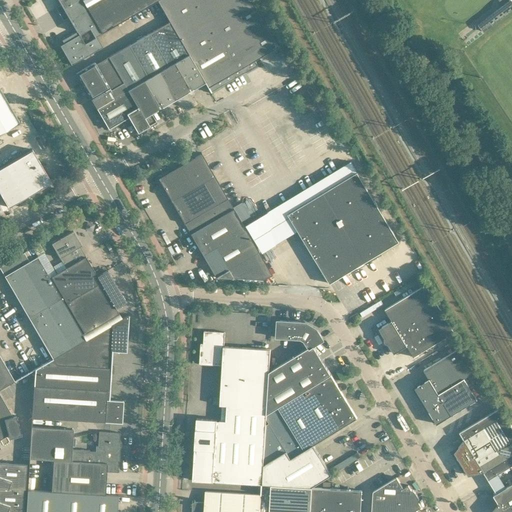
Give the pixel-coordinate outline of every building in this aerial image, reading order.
[(71,65),(103,47),(96,36),(102,33),(82,0),(59,0),(61,4),(65,10),(59,14),(63,20),(68,17),(75,29),(77,32),(62,40),(64,43),(60,45),(65,54),(71,65)] [(82,0),(102,33),(157,1),(158,0),(82,0)] [(169,21),(189,55),(205,82),(211,92),(257,65),(255,61),(278,47),(273,38),(250,0),(158,0),(157,1),(170,21),(169,21)] [(471,27),(480,40),(498,24),(511,14),(511,0),(509,0),(504,5),(471,27)] [(169,21),(149,33),(169,66),(174,63),(189,55),(169,21)] [(148,78),(160,71),(169,66),(149,33),(129,45),(148,78)] [(129,45),(108,57),(123,82),(128,90),(144,81),(148,78),(129,45)] [(189,55),(174,63),(190,91),(205,82),(189,55)] [(91,99),(110,88),(111,89),(123,82),(108,57),(96,64),(95,62),(76,73),(91,99)] [(174,63),(169,66),(160,71),(176,99),(190,91),(174,63)] [(160,71),(148,78),(144,81),(160,108),(176,99),(160,71)] [(128,90),(140,110),(149,126),(149,125),(156,121),(151,113),(160,108),(144,81),(128,90)] [(91,99),(97,108),(128,90),(123,82),(111,89),(110,88),(91,99)] [(0,133),(20,122),(0,88),(0,133)] [(297,95),(305,109),(316,103),(308,89),(297,95)] [(128,90),(97,108),(109,128),(129,117),(140,110),(128,90)] [(140,110),(129,117),(138,132),(149,126),(140,110)] [(32,149),(0,167),(0,193),(8,207),(40,189),(52,182),(50,180),(32,149)] [(171,201),(215,176),(202,153),(158,178),(171,201)] [(399,241),(357,172),(288,214),(330,283),(399,241)] [(184,223),(228,198),(215,176),(171,201),(184,223)] [(228,198),(184,223),(216,277),(228,270),(228,269),(258,251),(228,198)] [(73,230),(51,243),(66,268),(74,263),(68,253),(82,245),(73,230)] [(228,270),(216,277),(232,278),(233,278),(263,280),(272,274),(258,251),(228,269),(228,270)] [(0,266),(0,267),(4,276),(29,261),(24,253),(0,266)] [(4,276),(16,296),(49,277),(37,256),(29,261),(4,276)] [(97,276),(86,256),(74,263),(66,268),(51,276),(66,302),(101,282),(97,276)] [(101,282),(66,302),(84,333),(119,313),(116,308),(126,302),(108,270),(97,276),(101,282)] [(61,298),(49,277),(16,296),(29,317),(61,298)] [(385,309),(392,320),(399,333),(440,308),(426,284),(424,285),(385,309)] [(29,317),(41,338),(73,319),(61,298),(29,317)] [(455,332),(440,308),(399,333),(407,345),(414,357),(455,332)] [(35,373),(107,378),(110,378),(112,351),(126,352),(129,315),(128,314),(86,339),(53,359),(35,369),(35,373)] [(86,339),(73,319),(41,338),(53,359),(86,339)] [(304,341),(309,347),(309,349),(314,346),(324,340),(317,329),(316,330),(305,324),(305,322),(277,320),(276,337),(301,339),(304,341)] [(384,337),(384,342),(399,333),(392,320),(379,328),(384,337)] [(200,364),(223,365),(224,346),(225,332),(204,331),(203,349),(201,349),(200,364)] [(407,345),(399,333),(384,342),(389,345),(394,353),(407,345)] [(263,484),(264,465),(267,414),(269,371),(271,349),(224,346),(223,365),(220,405),(227,405),(226,420),(218,420),(214,481),(262,484),(261,494),(262,494),(263,484)] [(269,371),(267,414),(331,374),(326,366),(319,354),(314,346),(309,349),(309,347),(269,371)] [(423,370),(429,379),(438,394),(465,378),(478,370),(463,346),(423,370)] [(0,356),(0,389),(14,381),(0,356)] [(106,399),(107,378),(35,373),(32,417),(109,422),(122,423),(123,400),(106,399)] [(264,465),(263,484),(271,485),(284,485),(311,487),(332,475),(313,445),(349,423),(357,418),(331,374),(267,414),(264,465)] [(429,379),(415,387),(418,392),(417,392),(420,396),(421,397),(418,398),(420,402),(423,401),(423,402),(426,406),(437,424),(477,399),(465,378),(438,394),(429,379)] [(0,393),(0,439),(8,434),(9,438),(22,435),(17,415),(13,416),(0,393)] [(460,432),(464,440),(474,456),(511,432),(511,426),(500,407),(499,408),(460,432)] [(214,481),(218,420),(218,419),(197,418),(196,429),(196,431),(195,431),(195,446),(195,449),(193,480),(214,481)] [(53,460),(71,460),(72,449),(73,429),(31,426),(29,458),(53,460)] [(71,460),(107,463),(107,471),(118,472),(120,432),(99,431),(98,446),(96,445),(96,451),(90,451),(90,450),(72,449),(71,460)] [(511,432),(474,456),(484,472),(489,480),(511,465),(511,432)] [(455,453),(461,464),(474,456),(464,440),(454,452),(455,453)] [(484,472),(474,456),(461,464),(468,475),(477,474),(484,472)] [(53,460),(52,475),(106,479),(107,471),(107,463),(71,460),(53,460)] [(0,487),(25,490),(27,464),(0,462),(0,487)] [(452,482),(465,474),(459,465),(446,473),(452,482)] [(105,494),(106,479),(52,475),(51,491),(58,491),(105,494)] [(373,491),(372,511),(385,511),(417,494),(415,491),(413,490),(411,489),(409,485),(404,488),(397,477),(373,491)] [(490,511),(511,511),(511,483),(494,495),(498,503),(490,511)] [(271,485),(270,511),(283,511),(284,485),(271,485)] [(311,487),(284,485),(283,511),(282,511),(310,511),(312,487),(311,487)] [(0,511),(23,511),(25,490),(0,487),(0,511)] [(360,511),(362,490),(312,487),(310,511),(360,511)] [(27,490),(25,511),(56,511),(58,491),(51,491),(27,490)] [(56,511),(117,511),(118,495),(105,494),(58,491),(56,511)] [(205,491),(205,502),(204,511),(220,511),(222,492),(205,491)] [(243,511),(245,494),(222,492),(220,511),(243,511)] [(260,511),(262,495),(245,494),(243,511),(260,511)] [(419,498),(417,494),(385,511),(418,511),(417,509),(422,506),(419,502),(419,500),(419,498)] [(204,511),(205,502),(193,501),(192,511),(204,511)]
